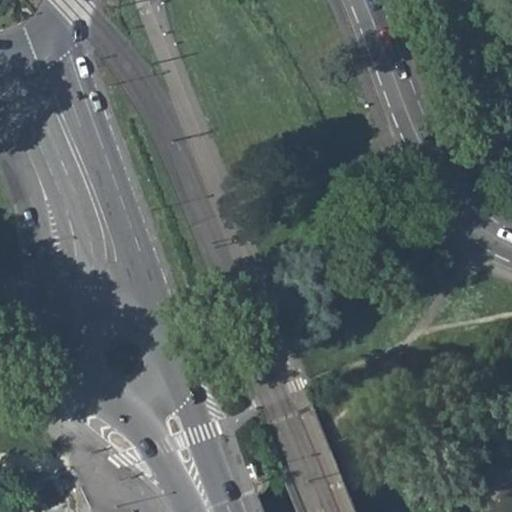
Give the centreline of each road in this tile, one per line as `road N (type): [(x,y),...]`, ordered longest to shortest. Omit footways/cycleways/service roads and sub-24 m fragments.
road 1 (residential): [(368,0),(401,96),(455,202),(511,246)]
road 2 (secondary): [(137,306),(121,228),(56,34)]
road 3 (secondary): [(45,192),(72,339)]
road 4 (secondary): [(213,511),(197,436),(176,386)]
road 5 (secondary): [(0,77),(45,192)]
road 6 (secondary): [(122,418),(201,511)]
